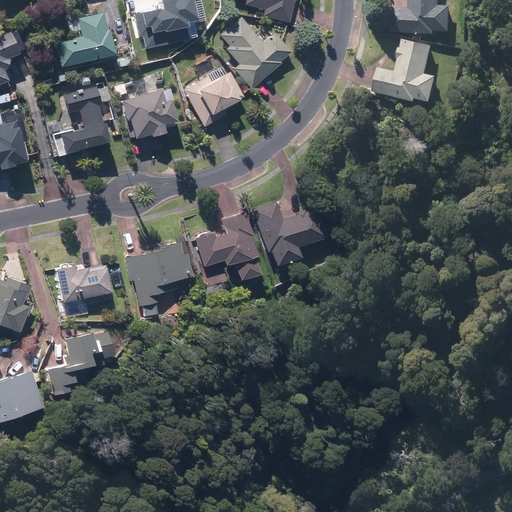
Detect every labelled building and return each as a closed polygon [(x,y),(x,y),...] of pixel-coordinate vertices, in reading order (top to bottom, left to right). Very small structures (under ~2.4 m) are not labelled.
[(153,12),(132,24),(150,56),(174,42),(169,32),(175,29),(176,32),(205,15),(196,0),(161,0),(153,5),(155,7),(151,9),(153,12)] [(261,16),(287,23),(292,0),(241,0),(245,1),(244,5),(263,10),(261,16)] [(434,34),(434,32),(449,32),(450,7),(441,6),(439,6),(439,0),(409,0),(410,9),(390,8),(389,33),(434,34)] [(52,44),(58,68),(111,56),(105,32),(102,33),(98,15),(73,21),(77,38),(52,44)] [(232,70),(250,90),(279,64),(278,63),(290,53),(273,34),(261,45),(239,19),(218,36),(228,48),(224,51),(237,66),(232,70)] [(6,32),(0,34),(0,89),(7,87),(0,71),(0,70),(1,70),(5,61),(4,60),(15,55),(6,32)] [(432,47),(403,40),(400,49),(398,49),(396,58),(399,58),(395,72),(377,67),(371,92),(415,102),(416,100),(430,103),(436,77),(425,75),(432,47)] [(226,74),(210,83),(206,77),(181,91),(202,128),(224,116),(220,109),(240,99),(226,74)] [(56,77),(58,83),(65,81),(64,75),(56,77)] [(115,97),(125,94),(123,85),(113,87),(115,97)] [(101,125),(99,125),(94,106),(96,106),(92,88),(60,95),(65,113),(77,111),(82,130),(70,133),(69,131),(50,136),(55,157),(75,152),(74,150),(87,148),(88,152),(106,148),(105,143),(101,125)] [(160,134),(159,130),(173,126),(166,102),(160,103),(156,91),(116,103),(120,119),(119,119),(125,139),(130,138),(130,140),(146,136),(147,138),(160,134)] [(5,95),(6,102),(14,101),(13,94),(5,95)] [(0,124),(0,169),(10,168),(9,166),(23,163),(22,161),(25,160),(21,140),(18,141),(13,121),(0,124)] [(274,268),(298,260),(295,248),(322,239),(313,210),(303,214),(302,212),(294,214),(295,217),(282,221),(276,202),(252,210),(266,253),(269,252),(274,268)] [(193,239),(201,267),(222,261),(224,267),(232,264),(237,282),(256,276),(251,259),(253,257),(247,238),(250,237),(242,213),(219,220),(224,235),(213,238),(212,233),(209,234),(207,233),(197,236),(196,238),(193,239)] [(152,251),(143,253),(144,254),(124,259),(129,282),(133,281),(139,307),(157,302),(155,294),(158,294),(160,293),(167,292),(175,290),(175,289),(173,282),(175,281),(191,277),(190,276),(185,254),(180,255),(177,243),(165,246),(164,246),(163,243),(152,245),(150,245),(151,250),(152,251)] [(59,305),(83,300),(84,306),(110,301),(103,266),(71,272),(70,267),(52,271),(59,305)] [(0,330),(19,337),(30,304),(22,301),(27,287),(2,279),(1,282),(0,281),(0,330)] [(43,370),(50,396),(65,392),(64,386),(81,382),(79,374),(85,372),(84,369),(99,365),(98,359),(110,356),(103,332),(89,336),(87,332),(61,339),(65,356),(60,358),(62,365),(43,370)] [(4,378),(0,378),(0,421),(11,418),(13,425),(22,422),(20,415),(37,409),(24,372),(5,379),(4,378)]
